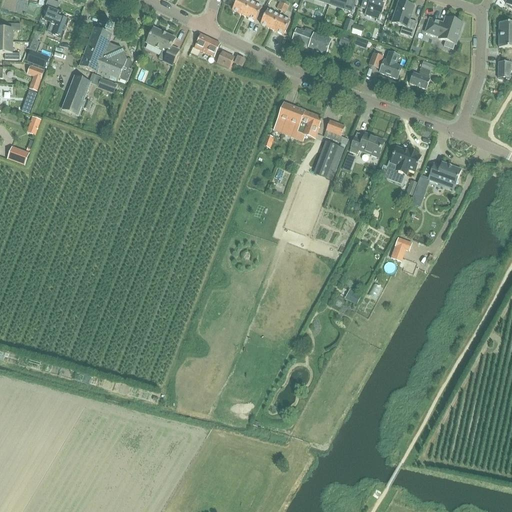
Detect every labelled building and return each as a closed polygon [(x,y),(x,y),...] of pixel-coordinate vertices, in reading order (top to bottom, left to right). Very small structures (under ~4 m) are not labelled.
[(48,7),(51,9),(53,9),(57,11),(60,5),(60,4),(49,0),(46,7),(48,7)] [(238,0),(233,12),(244,18),(251,4),(244,0),(238,0)] [(277,10),(281,12),(284,5),(286,1),(283,0),(279,0),(278,3),(280,3),(277,10)] [(331,0),(346,6),(344,11),(352,14),(356,0),(331,0)] [(375,13),(382,16),(387,0),(363,0),(361,9),(367,11),(365,16),(373,19),(375,13)] [(418,24),(410,21),(414,8),(399,3),(392,24),(403,28),(401,35),(412,39),(418,24)] [(263,9),(251,4),(244,18),(256,23),(263,9)] [(53,9),(51,9),(48,15),(55,18),(53,21),(49,32),(51,33),(50,35),(63,40),(70,22),(59,18),(57,18),(59,12),(57,11),(53,9)] [(261,26),(273,32),(280,17),(268,12),(261,26)] [(291,23),(280,17),(273,32),(284,37),(291,23)] [(444,26),(440,25),(441,24),(430,20),(425,34),(440,39),(440,40),(456,46),(463,24),(447,19),(444,26)] [(347,22),(343,32),(350,35),(354,24),(347,22)] [(511,24),(500,24),(499,49),(511,49),(511,24)] [(0,30),(0,42),(13,43),(14,32),(21,32),(21,26),(6,25),(6,31),(0,30)] [(129,70),(133,62),(127,60),(123,49),(110,44),(116,30),(110,27),(109,29),(100,26),(98,31),(95,30),(79,68),(118,83),(119,80),(128,83),(133,71),(129,70)] [(353,26),(351,34),(362,37),(364,29),(353,26)] [(175,40),(154,30),(146,45),(162,53),(158,60),(164,63),(164,64),(172,68),(179,52),(171,48),(175,40)] [(297,31),(293,41),(310,48),(309,49),(327,56),(332,42),(314,35),(314,37),(313,37),(314,33),(310,32),(306,30),(305,34),(297,31)] [(194,49),(214,59),(220,46),(200,36),(194,49)] [(34,53),(39,42),(34,40),(30,51),(31,51),(34,53)] [(357,40),(355,47),(360,49),(363,42),(357,40)] [(338,49),(349,53),(352,45),(341,41),(338,49)] [(13,43),(0,42),(0,54),(6,55),(6,61),(20,61),(20,55),(13,54),(13,43)] [(31,51),(27,62),(45,70),(49,58),(38,54),(34,53),(31,51)] [(229,71),(234,59),(222,53),(217,65),(229,71)] [(374,55),(369,67),(379,70),(383,58),(374,55)] [(392,55),(389,63),(385,62),(380,74),(398,81),(402,69),(397,67),(400,58),(392,55)] [(242,67),(245,62),(238,59),(235,64),(242,67)] [(423,63),(418,76),(414,74),(410,85),(427,92),(431,81),(428,80),(430,73),(433,74),(436,67),(423,63)] [(511,80),(511,78),(511,64),(499,64),(499,79),(511,80)] [(31,66),(27,76),(33,78),(29,89),(38,93),(43,80),(41,79),(44,71),(31,66)] [(92,75),(90,81),(98,84),(100,78),(92,75)] [(78,118),(91,84),(76,78),(62,112),(78,118)] [(117,87),(101,81),(99,85),(115,92),(117,87)] [(37,95),(30,93),(23,113),(30,116),(37,95)] [(89,112),(92,104),(86,102),(83,110),(89,112)] [(322,119),(304,113),(284,105),(274,132),(303,143),(305,137),(314,140),(318,130),(320,123),(322,124),(322,122),(321,122),(322,119)] [(29,127),(38,130),(41,122),(32,119),(29,127)] [(346,146),(348,141),(341,138),(345,128),(330,122),(324,138),(330,140),(319,171),(334,176),(345,146),(346,146)] [(357,134),(349,153),(357,157),(359,152),(378,159),(385,142),(377,139),(376,141),(371,139),(372,137),(365,135),(364,137),(357,134)] [(267,137),(263,147),(270,150),(274,139),(267,137)] [(12,149),(7,161),(25,167),(29,155),(12,149)] [(408,154),(396,149),(390,164),(398,167),(396,173),(406,177),(408,170),(416,173),(421,158),(418,157),(419,155),(409,152),(408,154)] [(459,182),(458,180),(461,171),(442,164),(440,168),(434,165),(427,181),(435,184),(436,181),(455,188),(456,186),(457,185),(459,182)] [(418,185),(416,190),(424,192),(427,183),(425,183),(426,180),(421,178),(418,185)] [(407,195),(406,197),(411,199),(412,197),(413,197),(416,190),(418,185),(411,182),(406,195),(407,195)] [(353,207),(353,211),(355,213),(358,213),(361,211),(361,208),(359,205),(356,205),(353,207)] [(400,226),(412,228),(414,211),(402,210),(400,226)] [(398,239),(391,260),(401,264),(406,252),(409,253),(412,245),(398,239)] [(410,269),(412,263),(403,261),(402,267),(410,269)] [(357,306),(361,297),(350,291),(345,301),(357,306)]
